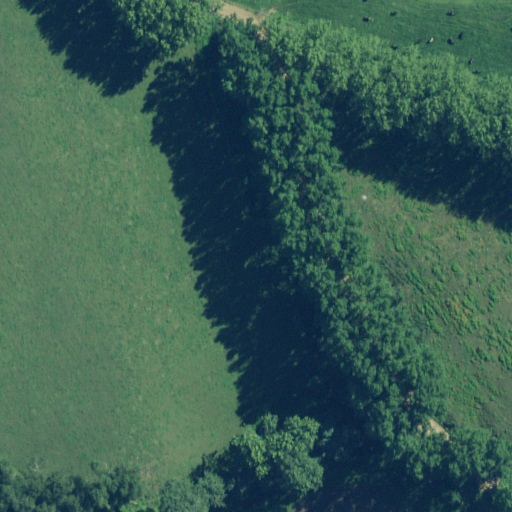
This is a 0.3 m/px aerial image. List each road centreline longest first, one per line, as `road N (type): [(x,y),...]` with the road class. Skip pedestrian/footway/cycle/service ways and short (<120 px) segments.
road 1 (track): [(511,501),(412,399),(308,231),(271,17)]
road 2 (track): [(271,17),(511,100)]
